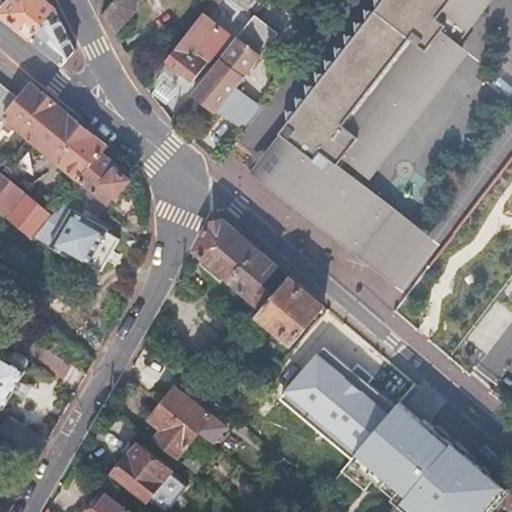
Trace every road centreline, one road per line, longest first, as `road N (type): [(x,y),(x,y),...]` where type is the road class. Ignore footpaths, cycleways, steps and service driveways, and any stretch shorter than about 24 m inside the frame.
road 1 (residential): [(511,444),(236,207),(189,180)]
road 2 (residential): [(189,180),(133,328),(25,511)]
road 3 (residential): [(0,34),(143,144)]
road 4 (residential): [(143,144),(72,0)]
